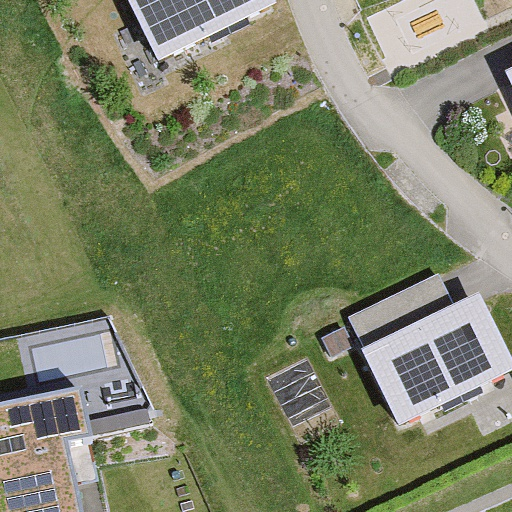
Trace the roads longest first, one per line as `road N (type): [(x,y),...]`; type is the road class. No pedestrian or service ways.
road 1 (trunk): [(0,284),(452,0)]
road 2 (residential): [(303,0),(326,57),(389,155),(511,257)]
